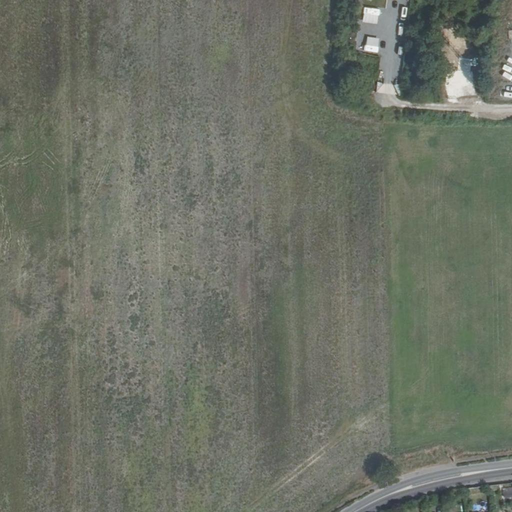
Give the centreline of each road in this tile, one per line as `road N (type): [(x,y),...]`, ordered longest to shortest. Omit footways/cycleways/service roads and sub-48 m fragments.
road 1 (tertiary): [(511,467),(413,486),(356,511)]
road 2 (track): [(388,102),(511,108)]
